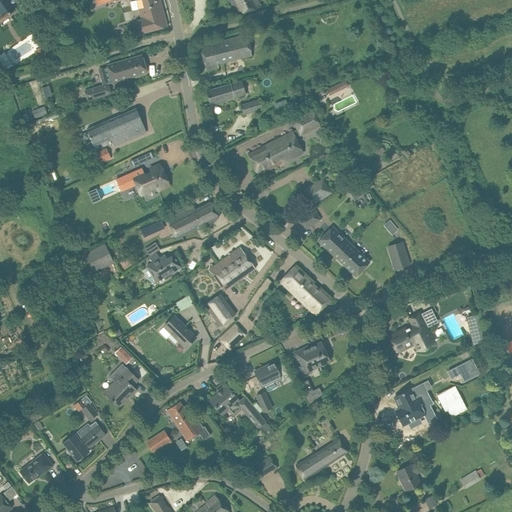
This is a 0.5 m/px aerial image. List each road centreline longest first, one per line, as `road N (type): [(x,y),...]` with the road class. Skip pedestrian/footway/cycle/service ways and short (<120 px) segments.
road 1 (unclassified): [(349,305),(210,169),(170,0)]
road 2 (unclassified): [(77,486),(158,400),(349,305)]
road 3 (residential): [(343,511),(368,429),(365,343),(349,305)]
road 4 (unclassified): [(272,511),(212,476),(164,478),(94,499),(77,486)]
